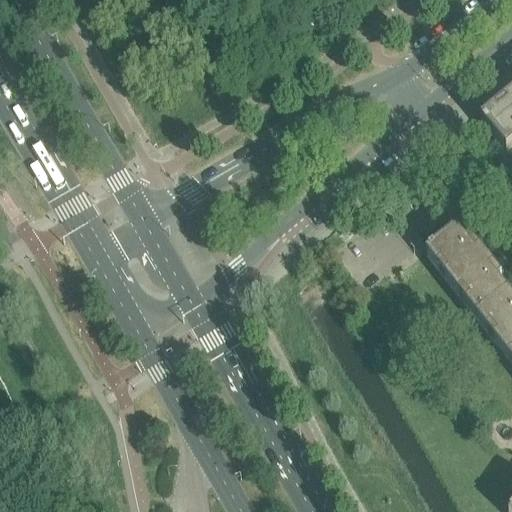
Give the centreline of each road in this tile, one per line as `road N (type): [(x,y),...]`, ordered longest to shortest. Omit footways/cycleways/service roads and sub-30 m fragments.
road 1 (tertiary): [(194,303),(423,108)]
road 2 (tertiary): [(398,78),(143,220)]
road 3 (primary): [(143,220),(13,0)]
road 4 (primary): [(314,511),(194,303)]
road 5 (primary): [(123,305),(243,511)]
road 6 (primary): [(0,89),(105,271)]
road 7 (unknown): [(487,190),(362,270)]
road 8 (residential): [(511,223),(423,108)]
road 9 (tertiary): [(504,0),(398,78)]
